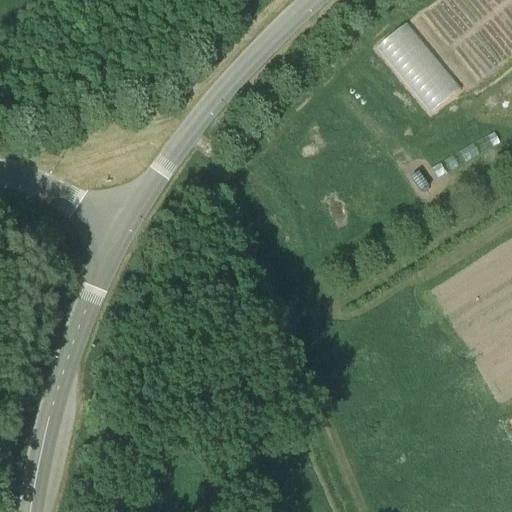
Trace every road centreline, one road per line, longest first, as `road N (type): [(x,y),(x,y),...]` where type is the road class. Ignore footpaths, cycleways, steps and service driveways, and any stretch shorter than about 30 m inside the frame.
road 1 (unclassified): [(118,229),(195,123),(311,0)]
road 2 (unclassified): [(28,511),(74,337),(118,229)]
road 3 (unclassified): [(118,229),(49,187),(0,172)]
